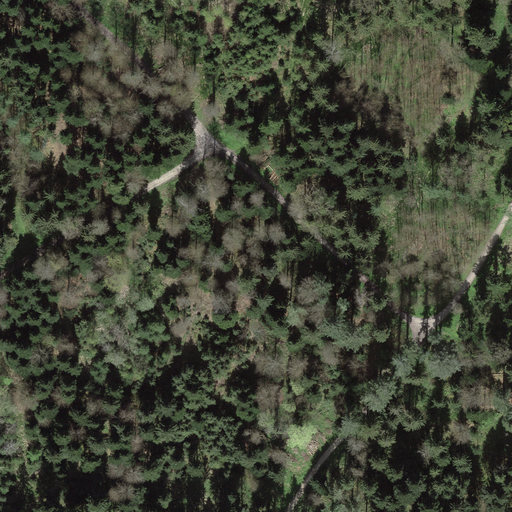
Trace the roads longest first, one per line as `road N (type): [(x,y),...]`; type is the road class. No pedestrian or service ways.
road 1 (track): [(427,333),(213,140)]
road 2 (track): [(0,285),(180,171),(213,140)]
road 3 (track): [(289,511),(427,333)]
road 4 (track): [(213,140),(72,0)]
road 5 (track): [(427,333),(511,205)]
